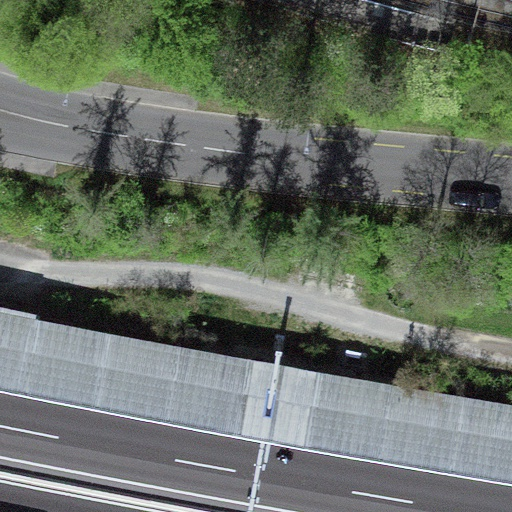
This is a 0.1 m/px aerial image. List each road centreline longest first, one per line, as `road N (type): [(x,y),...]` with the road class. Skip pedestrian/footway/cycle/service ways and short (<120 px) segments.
road 1 (residential): [(0,111),(186,145),(511,178)]
road 2 (motorway): [(472,511),(0,425)]
road 3 (track): [(46,273),(239,284),(511,352)]
